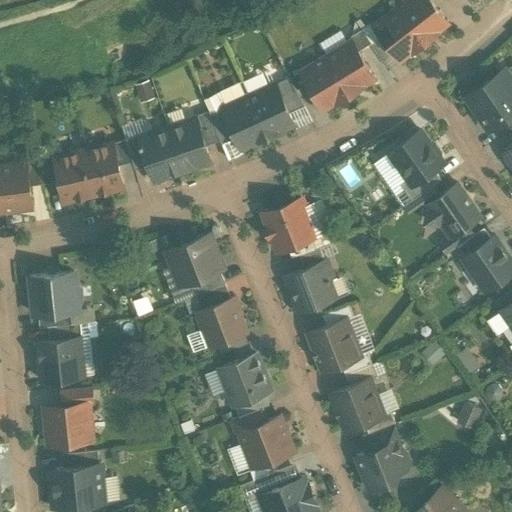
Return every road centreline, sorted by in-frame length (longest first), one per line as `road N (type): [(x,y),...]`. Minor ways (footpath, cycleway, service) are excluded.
road 1 (residential): [(223,188),(348,511)]
road 2 (residential): [(0,275),(29,511)]
road 3 (residential): [(426,79),(311,150),(223,188)]
road 4 (residential): [(223,188),(82,233),(0,244)]
road 5 (residential): [(426,79),(511,208)]
